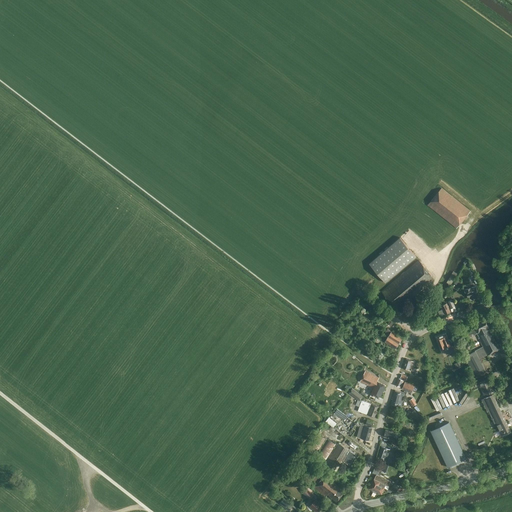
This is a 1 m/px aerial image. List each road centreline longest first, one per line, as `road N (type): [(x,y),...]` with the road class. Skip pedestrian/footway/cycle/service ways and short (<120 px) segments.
road 1 (residential): [(358,508),(384,403),(412,334),(491,307)]
road 2 (tertiary): [(358,508),(511,468)]
